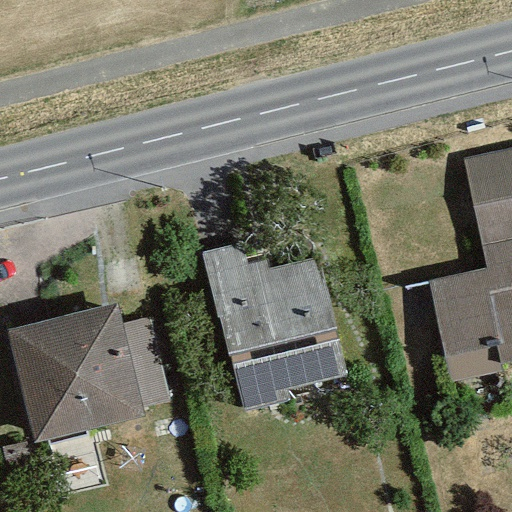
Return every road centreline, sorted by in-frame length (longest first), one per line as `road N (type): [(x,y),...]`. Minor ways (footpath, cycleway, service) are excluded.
road 1 (secondary): [(511,56),(0,184)]
road 2 (track): [(0,86),(348,0)]
